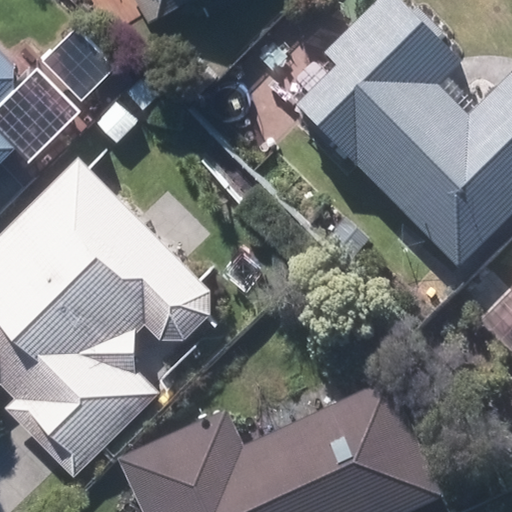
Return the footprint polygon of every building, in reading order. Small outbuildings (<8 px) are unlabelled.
[(140,0),(150,20),(189,0),(140,0)] [(463,59),(403,0),(382,0),(281,101),(347,167),(459,279),(511,225),(511,80),(472,121),(437,86),(463,59)] [(0,164),(15,150),(0,128),(0,104),(17,87),(23,65),(0,46),(0,164)] [(0,235),(0,384),(17,401),(11,406),(42,441),(69,472),(160,394),(133,364),(134,330),(161,334),(182,333),(214,307),(209,287),(196,269),(80,155),(0,235)] [(439,511),(387,396),(248,457),(231,419),(120,469),(139,511),(439,511)]
